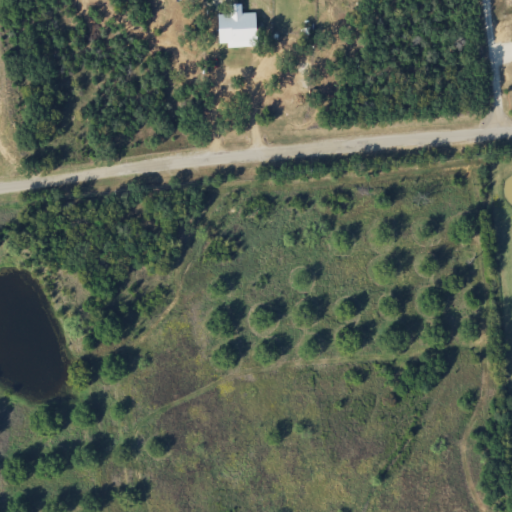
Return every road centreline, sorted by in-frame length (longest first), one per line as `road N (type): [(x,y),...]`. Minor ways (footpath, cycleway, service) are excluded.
road 1 (residential): [(511,130),(0,186)]
road 2 (residential): [(498,132),(484,0)]
